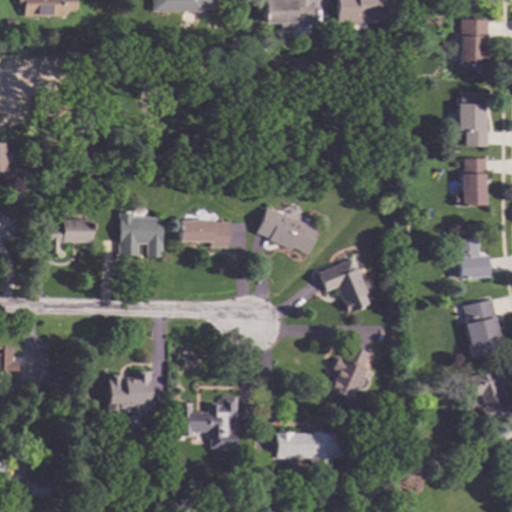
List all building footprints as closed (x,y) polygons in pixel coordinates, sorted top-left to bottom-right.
[(72,0),(72,11),(61,11),(61,15),(20,15),(20,6),(15,6),(15,0),(72,0)] [(213,0),(213,8),(198,8),(198,11),(148,11),(148,0),(213,0)] [(308,0),(309,24),(292,25),(292,30),(276,31),(276,22),(260,23),(260,0),(308,0)] [(332,0),(332,23),(379,24),(379,0),(332,0)] [(482,37),(481,37),(480,64),(455,64),(456,19),(482,19),(482,37)] [(245,47),(228,47),(228,37),(245,38),(245,47)] [(79,70),(72,70),(71,61),(78,61),(79,70)] [(480,93),(479,104),(482,104),(481,128),(483,128),(482,146),(460,145),(461,130),(452,129),(453,103),(456,103),(456,92),(480,93)] [(53,114),(37,115),(37,98),(53,98),(53,114)] [(327,159),(327,166),(317,165),(317,158),(327,159)] [(481,205),(451,205),(451,192),(458,192),(458,158),(481,158),(481,205)] [(29,185),(12,185),(12,166),(29,166),(29,185)] [(314,228),(303,254),(288,247),(287,249),(264,240),(264,238),(251,232),(262,207),(314,228)] [(129,217),(158,217),(157,256),(143,256),(143,243),(134,243),(134,254),(114,254),(115,211),(129,211),(129,217)] [(86,242),(58,242),(58,253),(40,252),(40,218),(86,219),(86,242)] [(208,222),(223,222),(223,247),(205,247),(205,241),(175,241),(175,220),(208,220),(208,222)] [(473,256),(482,255),(483,276),(454,279),(450,238),(472,236),(473,256)] [(365,303),(342,312),(332,287),(321,291),(313,272),(346,258),(365,303)] [(497,352),(468,357),(458,305),(487,300),(497,352)] [(364,353),(358,367),(360,368),(346,399),(322,388),(330,372),(327,370),(333,357),(338,359),(344,344),(364,353)] [(6,360),(13,360),(13,370),(0,370),(0,346),(6,347),(6,360)] [(511,380),(497,386),(502,399),(505,397),(510,410),(481,422),(476,409),(481,407),(476,394),(470,397),(463,378),(504,362),(511,380)] [(147,404),(139,404),(139,412),(104,412),(104,375),(128,375),(128,370),(147,370),(147,404)] [(46,373),(58,380),(47,400),(34,393),(46,373)] [(232,424),(228,424),(228,431),(232,431),(232,448),(205,448),(205,439),(203,439),(203,432),(189,432),(189,436),(173,436),(174,403),(187,403),(187,411),(203,412),(203,404),(217,404),(217,396),(232,397),(232,424)] [(321,432),(330,432),(330,442),(338,442),(338,458),(327,458),(327,466),(305,466),(305,458),(270,459),(270,432),(308,432),(308,431),(321,431),(321,432)] [(53,495),(23,495),(22,481),(53,480),(53,495)]
